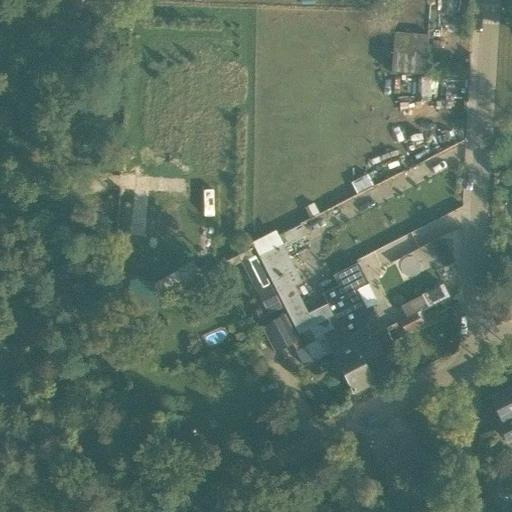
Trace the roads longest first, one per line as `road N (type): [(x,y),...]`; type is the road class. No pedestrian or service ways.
road 1 (residential): [(476,335),(493,0)]
road 2 (residential): [(184,511),(475,361)]
road 3 (residential): [(464,511),(475,361)]
